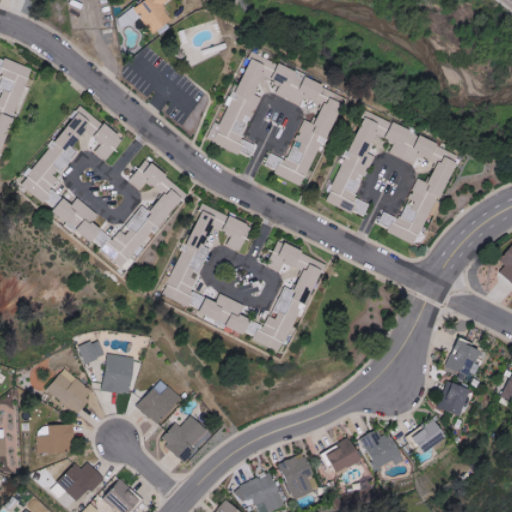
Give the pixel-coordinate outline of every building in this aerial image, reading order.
[(162,6),(168,0),(145,0),(134,9),(155,35),(174,20),(162,6)] [(215,143),(251,159),(257,145),(243,139),(261,97),(256,95),(266,74),(265,74),(271,60),(254,53),(215,143)] [(0,152),(6,154),(28,78),(30,79),(33,68),(0,58),(0,71),(4,72),(0,85),(0,152)] [(347,98),(308,78),(302,89),(293,85),(300,73),(282,64),(273,82),(281,86),(277,94),(300,106),(306,96),(325,106),(315,125),(305,120),(285,160),(271,153),(265,167),(303,186),(347,98)] [(27,176),(49,194),(44,200),(46,202),(54,193),(50,189),(60,177),(59,176),(78,152),(73,148),(91,126),(98,132),(104,125),(82,108),(27,176)] [(457,152),(420,138),(417,145),(408,144),(413,130),(365,112),(330,204),(366,217),(371,204),(358,199),(374,156),(371,155),(377,136),(395,143),(391,154),(415,164),(418,157),(432,158),(432,167),(436,168),(430,184),(417,179),(402,220),(383,213),(377,228),(416,243),(427,214),(436,215),(456,160),(457,152)] [(101,144),(95,154),(108,162),(125,138),(105,125),(95,140),(101,144)] [(126,270),(186,191),(147,160),(130,182),(141,190),(147,181),(165,195),(151,212),(141,205),(104,253),(126,270)] [(95,242),(103,229),(94,223),(100,214),(77,199),(73,205),(64,198),(53,215),(95,242)] [(164,296),(201,310),(206,298),(192,293),(202,266),(204,266),(211,249),(207,248),(216,225),(218,226),(223,212),(205,205),(190,246),(183,244),(164,296)] [(242,252),(248,238),(245,237),(251,225),(232,217),(225,233),(232,236),(228,247),(242,252)] [(325,262),(279,242),(269,266),(281,271),(284,263),(305,272),(296,292),(285,286),(267,327),(255,322),(248,337),(285,353),(325,262)] [(511,250),(496,269),(511,283),(511,250)] [(202,315),(227,325),(226,326),(247,335),(254,320),(241,315),(245,306),(222,295),(218,303),(209,299),(202,315)] [(106,356),(100,340),(79,348),(85,364),(106,356)] [(446,372),(469,381),(481,349),(459,340),(446,372)] [(135,357),(108,355),(105,392),(133,394),(135,357)] [(81,414),(89,401),(87,400),(94,389),(63,370),(48,393),(81,414)] [(511,378),(503,398),(511,401),(511,378)] [(162,426),(182,396),(159,381),(139,410),(162,426)] [(440,409),(462,417),(472,390),(448,381),(444,391),(446,392),(440,409)] [(197,452),(192,447),(208,431),(192,416),(181,427),(177,424),(162,440),(185,463),(197,452)] [(425,454),(449,439),(438,422),(414,436),(425,454)] [(37,436),(38,453),(72,452),(72,441),(75,441),(75,425),(50,426),(51,435),(37,436)] [(381,437),(378,431),(363,437),(376,469),(395,462),(396,465),(404,462),(392,432),(381,437)] [(338,444),(341,450),(330,456),(338,473),(363,461),(352,437),(338,444)] [(313,476),(307,455),(282,462),(292,499),(312,494),(308,477),(313,476)] [(60,484),(79,504),(105,479),(87,459),(60,484)] [(237,487),(244,507),(256,502),(259,511),(272,511),(286,507),(273,473),(237,487)] [(106,501),(122,511),(134,511),(144,499),(119,482),(106,501)] [(241,511),(228,500),(216,511),(241,511)]
